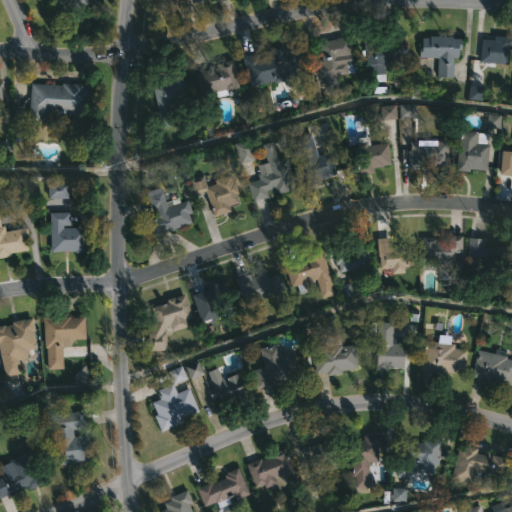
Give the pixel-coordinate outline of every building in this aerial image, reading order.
[(78,0),(80,3),(56,14),(49,0),(78,0)] [(459,46),(459,49),(456,49),(456,56),(451,56),(450,77),(434,76),(435,58),(418,57),(419,32),(459,34),(459,46)] [(511,38),(511,41),(509,41),(507,64),(477,62),(479,38),(491,39),(491,35),(508,36),(508,38),(511,38)] [(342,36),(342,37),(346,37),(350,63),(351,63),(353,72),(333,75),(335,88),(323,90),(322,78),(316,78),(315,65),(319,65),(316,42),(333,39),(333,37),(342,36)] [(383,73),(363,74),(361,38),(400,36),(401,61),(382,62),(383,73)] [(295,47),(299,62),(292,64),(293,76),(270,83),(268,74),(262,76),(260,70),(245,73),(241,57),(255,52),(257,61),(260,60),(258,53),(280,48),(286,47),(286,49),(295,47)] [(236,86),(198,95),(192,72),(215,66),(214,62),(230,58),(237,85),(236,86)] [(172,115),(157,119),(148,81),(179,74),(185,100),(170,103),(172,115)] [(81,84),(80,86),(88,87),(86,114),(39,112),(38,118),(27,118),(29,83),(59,85),(59,83),(81,84)] [(481,100),(481,86),(468,86),(468,100),(481,100)] [(414,105),(399,104),(399,118),(414,118),(414,105)] [(395,105),(380,106),(381,120),(396,119),(395,105)] [(485,128),(499,128),(500,115),(486,114),(485,128)] [(488,144),(486,171),(469,169),(469,172),(455,171),(459,130),(487,133),(486,144),(488,144)] [(314,145),(316,154),(329,151),(336,174),(319,179),(320,182),(312,184),(311,181),(309,182),(296,136),(310,132),(314,145)] [(270,156),(271,159),(278,157),(278,159),(285,157),(295,188),(274,194),(272,188),(266,190),(267,196),(251,201),(246,182),(257,179),(255,173),(267,169),(260,144),(271,140),(275,154),(270,156)] [(407,168),(407,150),(409,150),(410,140),(447,141),(446,164),(422,164),(422,168),(407,168)] [(365,141),(365,145),(386,142),(389,164),(370,168),(370,173),(355,175),(350,143),(365,141)] [(511,174),(499,173),(500,158),(503,159),(504,154),(507,154),(508,151),(511,151),(511,174)] [(203,181),(205,186),(211,184),(212,188),(231,181),(236,194),(233,195),(236,202),(226,206),(227,211),(212,216),(207,203),(205,203),(201,191),(191,194),(186,181),(201,175),(203,181)] [(68,198),(67,183),(47,183),(48,199),(68,198)] [(162,193),(165,202),(187,195),(192,211),(187,213),(191,223),(161,233),(160,231),(150,234),(146,221),(158,217),(155,210),(151,211),(145,192),(160,187),(162,193)] [(61,224),(61,227),(83,226),(83,249),(49,250),(48,211),(68,211),(68,224),(61,224)] [(0,226),(3,226),(4,232),(27,228),(28,238),(25,239),(26,250),(9,253),(10,256),(0,257),(0,226)] [(460,237),(460,254),(451,254),(450,261),(419,260),(419,237),(432,238),(432,242),(445,242),(445,235),(460,235),(460,237)] [(509,255),(507,274),(465,270),(468,235),(485,237),(484,252),(509,255)] [(389,237),(390,248),(411,247),(412,265),(402,266),(403,272),(383,273),(383,267),(378,268),(377,255),(376,255),(375,237),(389,237)] [(363,266),(364,272),(354,274),(353,269),(336,272),(332,249),(366,242),(370,265),(363,266)] [(329,275),(305,282),(308,291),(297,295),(294,285),(290,286),(283,264),(305,257),(304,253),(320,248),(329,275)] [(264,272),(266,277),(276,273),(282,289),(242,303),(234,277),(248,272),(249,277),(264,272)] [(213,315),(199,320),(190,295),(206,290),(204,285),(221,280),(228,300),(210,306),(213,315)] [(183,294),(191,318),(184,320),(186,326),(169,331),(167,325),(164,326),(161,332),(164,332),(163,350),(146,349),(146,333),(148,332),(154,321),(149,307),(166,302),(165,299),(183,294)] [(67,316),(67,317),(81,317),(82,339),(70,340),(67,344),(59,347),(61,369),(45,370),(44,348),(42,348),(40,321),(49,320),(49,317),(67,316)] [(26,319),(33,349),(23,351),(23,354),(22,358),(14,360),(17,373),(1,375),(0,370),(0,326),(9,325),(9,322),(26,319)] [(391,335),(391,343),(403,343),(402,368),(386,367),(386,370),(374,370),(375,335),(369,335),(369,321),(391,322),(391,335)] [(447,332),(447,342),(453,343),(453,348),(466,348),(465,373),(446,372),(446,375),(433,374),(433,370),(420,369),(422,340),(435,341),(436,331),(447,332)] [(338,334),(339,343),(341,343),(341,345),(354,344),(356,368),(340,370),(340,373),(325,374),(325,371),(314,372),(312,351),(318,351),(317,345),(325,345),(324,335),(338,334)] [(277,343),(280,353),(292,349),(300,376),(281,381),(282,384),(269,387),(269,384),(257,387),(252,370),(263,366),(258,348),(277,343)] [(503,351),(502,357),(504,357),(503,359),(511,361),(511,381),(511,386),(469,376),(475,350),(491,354),(492,349),(503,351)] [(190,379),(202,374),(197,361),(185,366),(190,379)] [(219,377),(221,376),(223,381),(225,380),(224,377),(236,372),(245,391),(218,403),(216,397),(209,400),(205,389),(210,387),(207,381),(209,379),(206,371),(215,367),(219,377)] [(171,383),(176,392),(187,387),(199,413),(160,430),(153,415),(164,410),(155,390),(171,383)] [(70,428),(72,437),(85,434),(90,461),(57,467),(49,415),(79,410),(82,426),(70,428)] [(368,473),(368,487),(366,487),(366,492),(354,492),(353,475),(351,475),(350,440),(362,440),(362,434),(380,434),(380,445),(377,445),(377,462),(373,462),(374,473),(368,473)] [(338,467),(325,470),(324,467),(312,470),(307,445),(319,442),(318,439),(331,436),(338,467)] [(440,440),(436,464),(418,461),(417,470),(399,468),(403,439),(421,442),(422,438),(440,440)] [(483,455),(485,455),(486,452),(508,457),(503,478),(474,470),(471,483),(449,478),(458,443),(476,448),(475,453),(483,455)] [(283,447),(294,472),(282,477),(283,481),(265,488),(262,482),(253,486),(245,463),(259,458),(260,459),(271,455),(270,452),(283,447)] [(34,485),(26,489),(24,485),(0,495),(0,462),(29,449),(41,477),(38,478),(40,482),(34,485)] [(234,466),(246,493),(234,498),(229,488),(222,491),(227,503),(216,508),(213,502),(211,501),(201,506),(193,488),(205,482),(208,483),(222,477),(220,474),(224,473),(223,471),(234,466)] [(307,484),(309,498),(323,496),(321,482),(307,484)] [(159,511),(164,508),(162,503),(169,500),(168,497),(185,490),(190,502),(187,503),(190,511),(159,511)] [(511,511),(461,511),(461,509),(479,505),(481,511),(493,511),(511,503),(511,511)]
